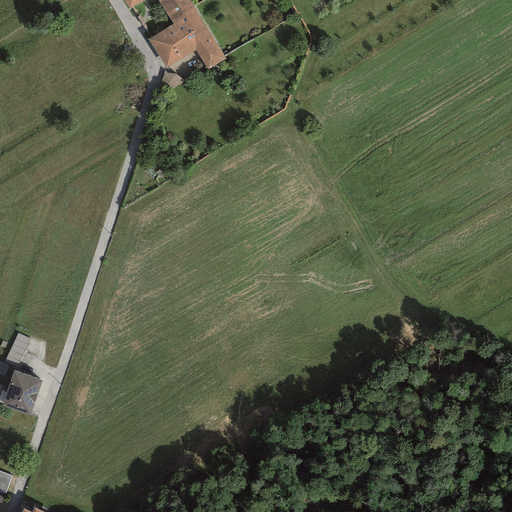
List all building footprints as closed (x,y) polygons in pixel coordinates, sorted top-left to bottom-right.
[(124,0),(130,9),(143,0),(124,0)] [(166,68),(195,50),(213,40),(189,0),(157,0),(172,25),(148,39),(166,68)] [(213,40),(195,50),(207,70),(226,58),(213,40)] [(175,74),(163,73),(157,96),(185,82),(175,74)] [(31,340),(19,334),(6,361),(18,367),(31,340)] [(10,365),(0,361),(0,376),(5,378),(10,365)] [(43,383),(15,373),(10,388),(4,404),(2,409),(31,419),(43,383)] [(0,402),(4,404),(10,388),(0,384),(0,402)] [(12,476),(0,471),(0,492),(6,495),(12,476)]
